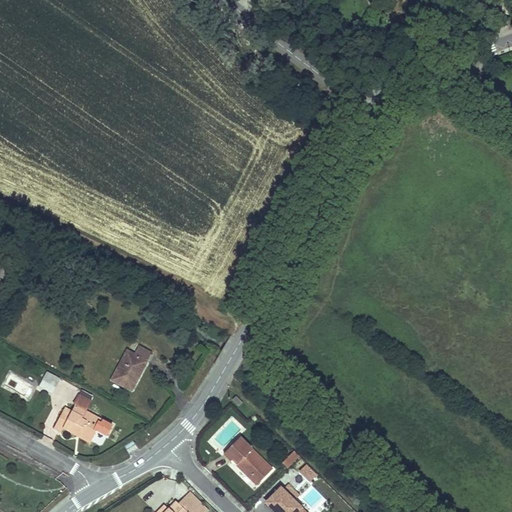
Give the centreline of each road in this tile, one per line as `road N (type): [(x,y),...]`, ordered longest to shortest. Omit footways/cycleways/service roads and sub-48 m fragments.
road 1 (tertiary): [(165,445),(202,406),(253,319),(365,86)]
road 2 (tertiary): [(365,86),(327,79),(229,0)]
road 3 (unknown): [(345,0),(468,55)]
